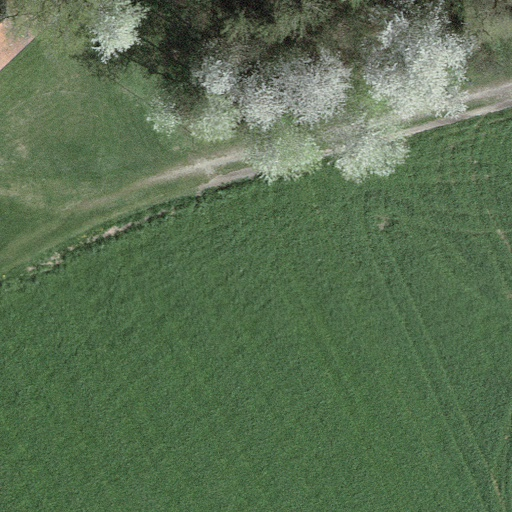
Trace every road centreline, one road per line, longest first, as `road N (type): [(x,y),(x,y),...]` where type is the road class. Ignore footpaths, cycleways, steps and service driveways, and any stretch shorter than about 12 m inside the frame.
road 1 (track): [(216,166),(511,94)]
road 2 (track): [(0,278),(216,166)]
